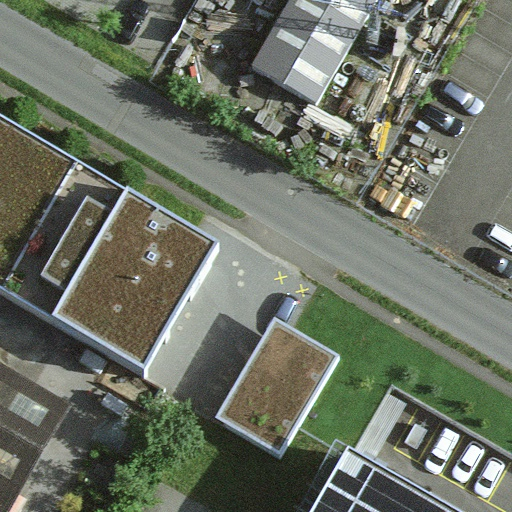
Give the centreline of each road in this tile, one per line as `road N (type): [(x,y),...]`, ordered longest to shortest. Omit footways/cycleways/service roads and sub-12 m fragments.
road 1 (tertiary): [(511,340),(0,35)]
road 2 (unknown): [(511,78),(437,209)]
